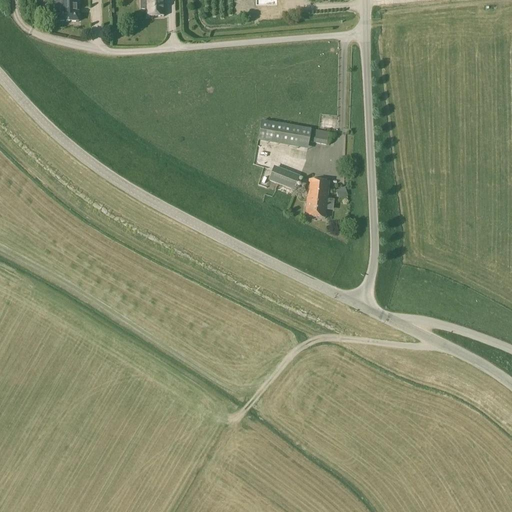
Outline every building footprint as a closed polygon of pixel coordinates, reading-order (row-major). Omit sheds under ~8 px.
[(55,0),(56,14),(58,14),(58,22),(78,23),(78,13),(77,0),(55,0)] [(141,0),(141,1),(141,8),(142,10),(147,9),(147,17),(164,17),(163,0),(141,0)] [(310,130),(310,131),(261,122),(257,142),(298,150),(299,145),(308,146),(309,143),(326,146),(329,133),(310,130)] [(268,181),(294,191),(299,178),(274,168),(268,181)] [(309,181),(305,217),(325,219),(329,183),(309,181)] [(342,200),(347,198),(344,189),(339,191),(342,200)]
